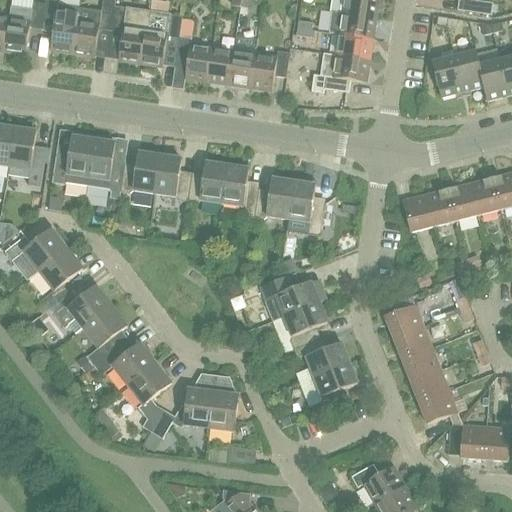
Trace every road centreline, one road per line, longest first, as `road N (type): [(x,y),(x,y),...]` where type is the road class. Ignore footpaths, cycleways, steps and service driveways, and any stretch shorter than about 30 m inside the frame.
road 1 (residential): [(0,90),(382,151)]
road 2 (residential): [(282,458),(240,357),(185,350),(101,240),(83,237),(70,220),(39,215)]
road 3 (residential): [(396,414),(359,318),(382,151)]
road 4 (residential): [(511,484),(439,480),(412,455),(396,414)]
road 5 (residential): [(382,151),(405,0)]
road 6 (residential): [(382,151),(418,154),(511,128)]
road 7 (residential): [(282,458),(396,414)]
